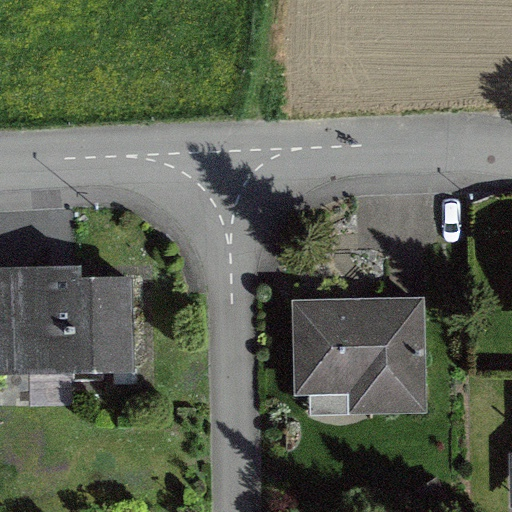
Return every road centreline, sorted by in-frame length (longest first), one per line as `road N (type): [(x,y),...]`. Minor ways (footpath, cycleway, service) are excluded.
road 1 (residential): [(234,511),(226,164)]
road 2 (residential): [(511,156),(226,164)]
road 3 (residential): [(226,164),(0,175)]
